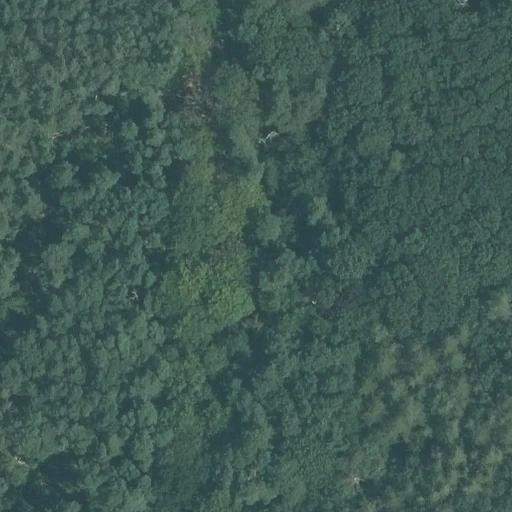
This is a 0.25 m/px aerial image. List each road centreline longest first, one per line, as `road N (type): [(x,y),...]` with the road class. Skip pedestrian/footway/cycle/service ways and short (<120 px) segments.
road 1 (track): [(201,511),(214,0)]
road 2 (unknown): [(511,244),(409,298),(336,316),(208,311)]
